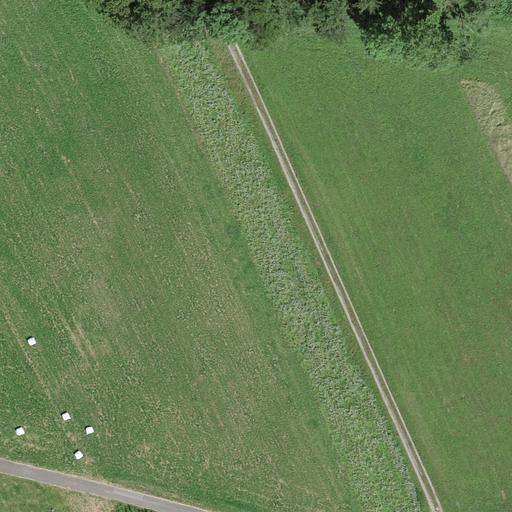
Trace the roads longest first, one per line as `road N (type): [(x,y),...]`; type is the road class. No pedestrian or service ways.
road 1 (track): [(436,511),(209,0)]
road 2 (track): [(0,459),(193,511)]
